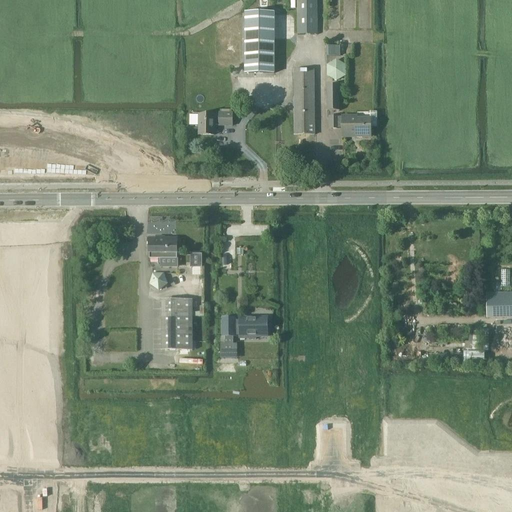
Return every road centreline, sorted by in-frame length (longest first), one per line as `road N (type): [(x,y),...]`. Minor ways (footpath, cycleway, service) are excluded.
road 1 (residential): [(21,200),(19,511)]
road 2 (tertiary): [(511,198),(206,200)]
road 3 (tertiary): [(206,200),(65,139),(0,133)]
road 4 (tertiary): [(206,200),(21,200)]
road 5 (unknown): [(137,200),(142,354)]
